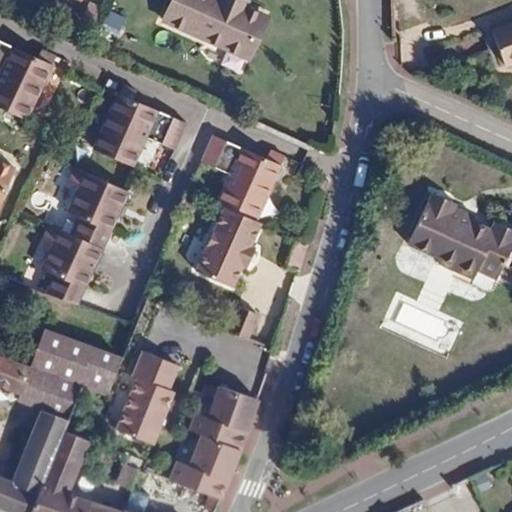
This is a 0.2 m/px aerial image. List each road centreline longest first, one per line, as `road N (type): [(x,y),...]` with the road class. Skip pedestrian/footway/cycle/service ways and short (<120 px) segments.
road 1 (unclassified): [(239,511),(316,301),(350,174)]
road 2 (residential): [(210,114),(0,18)]
road 3 (residential): [(127,295),(210,114)]
road 4 (residential): [(339,511),(511,431)]
road 5 (residential): [(350,174),(210,114)]
road 6 (residential): [(369,88),(511,143)]
